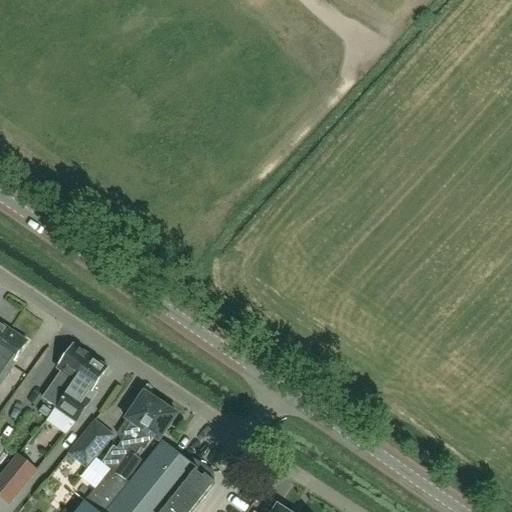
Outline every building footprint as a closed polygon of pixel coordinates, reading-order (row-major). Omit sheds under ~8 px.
[(0,349),(11,332),(0,324),(0,349)] [(28,344),(11,332),(0,349),(0,388),(14,368),(12,367),(28,344)] [(57,411),(92,359),(74,346),(58,371),(64,375),(57,387),(53,385),(43,400),(56,409),(54,411),(57,411)] [(92,393),(108,369),(92,359),(57,411),(77,424),(96,395),(92,393)] [(112,470),(127,483),(141,462),(141,461),(136,458),(141,450),(145,452),(154,439),(159,443),(178,416),(159,404),(159,403),(145,393),(144,394),(145,394),(127,421),(127,422),(118,435),(123,445),(118,452),(115,449),(104,466),(96,461),(114,437),(95,422),(70,456),(89,471),(82,481),(95,491),(112,470)] [(0,433),(3,435),(14,417),(4,412),(0,417),(0,433)] [(164,443),(130,485),(127,483),(112,470),(95,491),(96,492),(79,511),(195,511),(216,487),(214,474),(207,474),(206,468),(204,467),(197,467),(164,443)] [(0,479),(0,497),(9,505),(36,472),(18,457),(0,479)]
